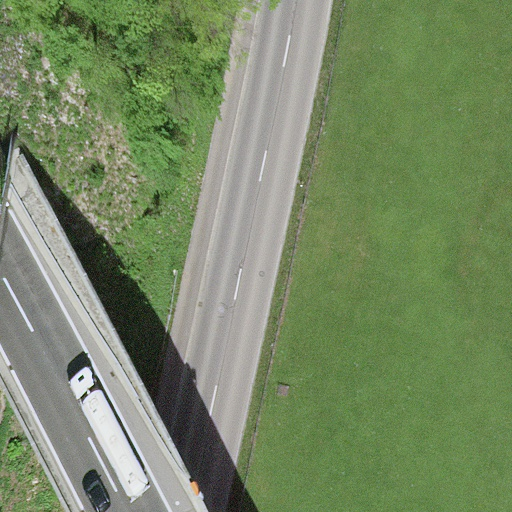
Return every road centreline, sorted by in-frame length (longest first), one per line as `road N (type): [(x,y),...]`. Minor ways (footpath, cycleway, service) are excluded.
road 1 (secondary): [(293,0),(189,511)]
road 2 (motorway): [(121,511),(0,268)]
